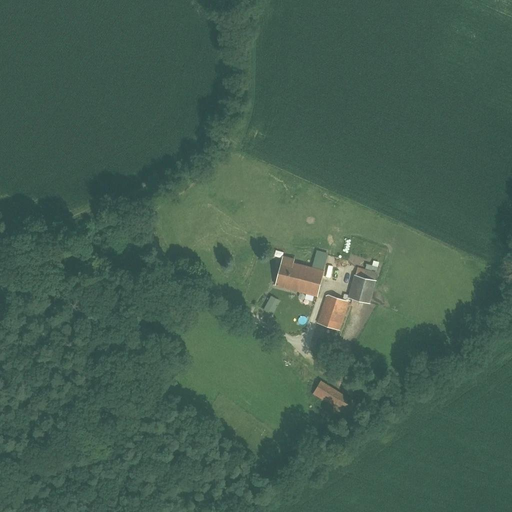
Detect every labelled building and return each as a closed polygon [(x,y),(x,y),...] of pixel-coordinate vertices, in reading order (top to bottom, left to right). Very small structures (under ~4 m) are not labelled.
[(315,251),(311,268),(325,271),(329,255),(315,251)] [(295,259),(283,256),(276,285),(294,290),(300,265),(300,264),(294,263),(295,259)] [(311,268),(300,265),(294,290),(318,296),(325,271),(311,268)] [(355,269),(353,276),(366,279),(374,281),(375,273),(355,269)] [(353,276),(351,276),(345,300),(350,301),(361,303),(366,279),(353,276)] [(262,309),(272,315),(280,300),(270,295),(262,309)] [(349,302),(333,297),(324,325),(339,330),(349,302)] [(361,303),(350,301),(348,307),(360,309),(362,303),(361,303)] [(321,382),(310,398),(342,420),(353,403),(321,382)]
